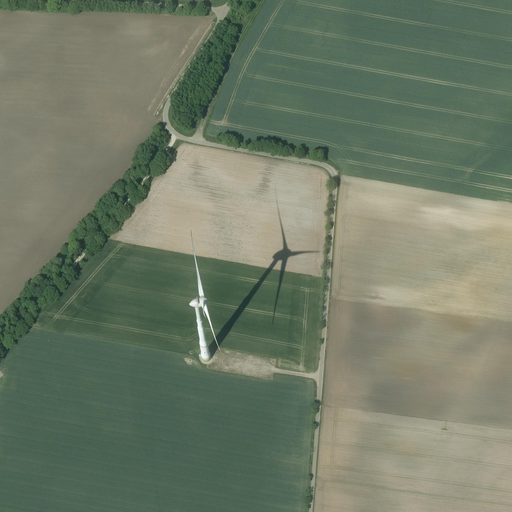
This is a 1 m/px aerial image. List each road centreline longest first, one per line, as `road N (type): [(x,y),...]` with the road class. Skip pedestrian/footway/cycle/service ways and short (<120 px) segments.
road 1 (unclassified): [(233,0),(175,88),(165,118),(184,139),(321,161),(334,178),(308,511)]
road 2 (track): [(177,136),(0,351)]
road 3 (track): [(228,9),(80,0)]
